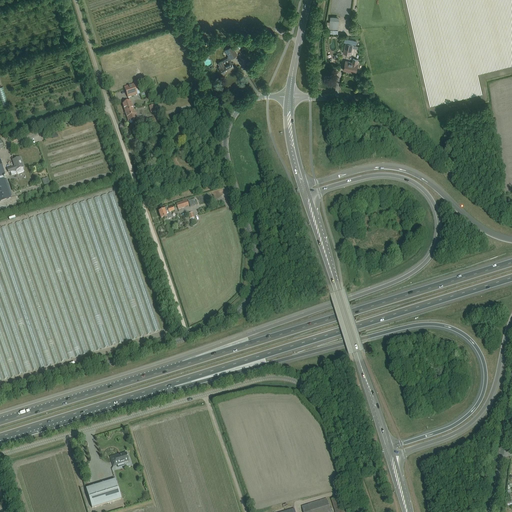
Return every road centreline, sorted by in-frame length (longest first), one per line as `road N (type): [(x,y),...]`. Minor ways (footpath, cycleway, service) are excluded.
road 1 (unclassified): [(0,396),(187,337),(236,313),(254,265),(222,144),(242,104),(288,97)]
road 2 (motorway): [(173,382),(407,327),(449,327),(482,358),(480,398),(450,426),(388,448)]
road 3 (motorway): [(304,194),(368,176),(407,179),(432,200),(438,220),(426,261),(411,274),(182,365)]
road 4 (unclassified): [(357,511),(328,413),(308,387),(283,377),(0,457)]
road 5 (track): [(187,337),(75,0)]
road 6 (motorway): [(173,382),(511,277)]
road 7 (motorway): [(511,262),(182,365)]
road 8 (tertiary): [(304,194),(388,448)]
road 9 (unclassified): [(511,220),(375,109),(288,97)]
road 10 (motorway): [(511,240),(489,234),(399,169),(360,169),(302,186)]
road 11 (motorway): [(390,455),(453,434),(478,415),(511,321)]
road 12 (motorway): [(182,365),(0,421)]
road 13 (motorway): [(0,436),(173,382)]
road 14 (track): [(6,160),(11,142),(109,108)]
